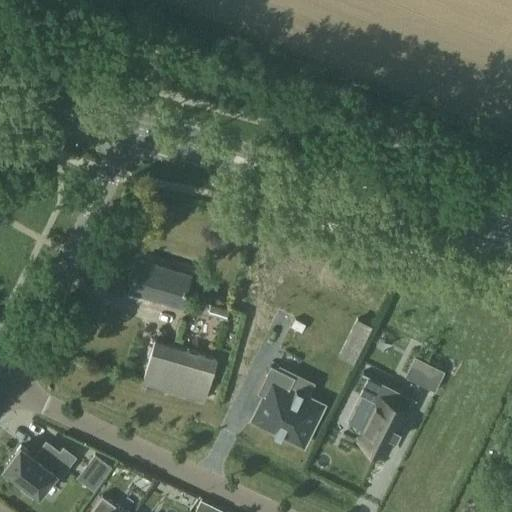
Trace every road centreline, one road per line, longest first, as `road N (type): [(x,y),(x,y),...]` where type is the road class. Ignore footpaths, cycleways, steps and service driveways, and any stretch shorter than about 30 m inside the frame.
road 1 (unclassified): [(511,186),(38,0)]
road 2 (tertiary): [(511,239),(134,127)]
road 3 (residential): [(8,389),(134,127)]
road 4 (residential): [(8,389),(260,511)]
road 5 (tertiary): [(134,127),(0,88)]
